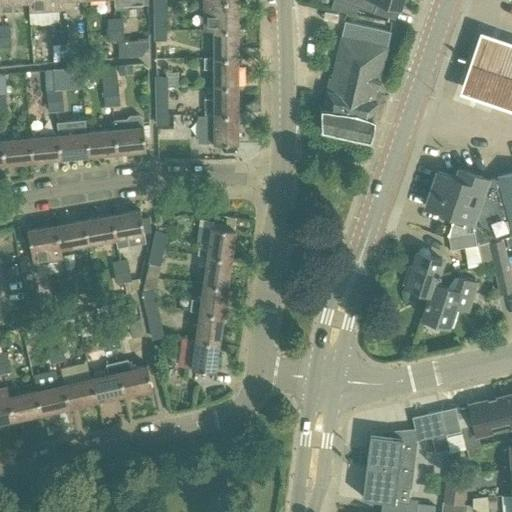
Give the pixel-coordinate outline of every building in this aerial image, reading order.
[(1,0),(2,11),(15,10),(14,2),(29,1),(29,0),(1,0)] [(29,0),(29,1),(30,11),(58,9),(57,0),(29,0)] [(237,0),(204,0),(204,29),(237,29),(237,0)] [(402,0),(335,0),(374,12),(378,1),(400,8),(402,0)] [(166,1),(154,1),(155,30),(167,30),(166,1)] [(107,19),(108,29),(122,28),(121,18),(107,19)] [(151,18),(129,19),(130,38),(152,37),(151,18)] [(324,108),(322,108),(323,128),(323,129),(367,138),(370,139),(378,102),(376,102),(375,102),(387,47),(390,34),(391,32),(345,22),(332,78),(331,78),(328,90),(324,108)] [(52,24),(52,33),(66,33),(66,23),(52,24)] [(171,26),(173,41),(184,40),(183,24),(171,26)] [(0,25),(0,35),(9,35),(9,25),(0,25)] [(122,38),(122,28),(108,29),(108,39),(122,38)] [(237,29),(204,29),(202,29),(202,58),(204,58),(214,58),(238,57),(237,29)] [(167,30),(155,30),(155,41),(167,40),(167,30)] [(67,43),(66,33),(52,33),(53,43),(67,43)] [(511,47),(471,34),(450,98),(511,118),(511,47)] [(0,45),(10,45),(9,35),(0,35),(0,45)] [(117,41),(118,57),(143,56),(148,50),(147,39),(117,41)] [(214,86),(238,86),(238,57),(214,58),(204,58),(204,69),(214,70),(214,86)] [(121,64),(121,74),(134,73),(134,63),(121,64)] [(99,64),(83,65),(83,77),(100,76),(99,64)] [(47,92),(54,91),(52,70),(45,71),(46,82),(47,92)] [(167,75),(168,86),(178,86),(178,70),(166,70),(166,75),(167,75)] [(116,74),(102,76),(103,89),(117,88),(116,74)] [(155,76),(155,87),(168,87),(168,86),(167,75),(166,75),(155,76)] [(67,87),(69,113),(86,113),(85,86),(67,87)] [(238,86),(214,86),(214,100),(205,99),(204,114),(214,114),(238,114),(238,86)] [(155,87),(156,113),(168,113),(168,87),(155,87)] [(104,99),(118,97),(117,88),(103,89),(104,95),(104,99)] [(61,90),(54,91),(47,92),(48,101),(62,100),(61,90)] [(118,97),(104,99),(105,109),(119,107),(118,97)] [(63,110),(62,100),(48,101),(49,111),(63,110)] [(168,113),(156,113),(156,125),(168,125),(168,113)] [(114,119),(115,129),(118,152),(146,149),(145,139),(143,127),(142,117),(140,114),(130,115),(127,118),(114,119)] [(238,114),(214,114),(215,143),(238,143),(238,114)] [(210,134),(209,116),(181,118),(183,136),(210,134)] [(89,155),(87,132),(85,119),(57,122),(58,135),(61,158),(89,155)] [(115,129),(87,132),(89,155),(118,152),(115,129)] [(32,160),(61,158),(58,135),(30,138),(32,160)] [(32,160),(30,138),(2,140),(4,163),(32,160)] [(425,206),(471,222),(486,179),(457,169),(454,179),(436,172),(425,206)] [(471,222),(467,232),(472,231),(473,231),(475,244),(476,244),(511,235),(511,172),(486,179),(471,222)] [(112,215),(116,238),(118,248),(129,246),(127,236),(144,233),(140,210),(112,215)] [(83,220),(88,243),(116,238),(112,215),(83,220)] [(83,220),(57,225),(61,248),(88,243),(83,220)] [(152,248),(164,249),(164,246),(167,235),(169,222),(159,220),(152,248)] [(63,259),(61,248),(57,225),(27,231),(33,264),(63,259)] [(200,243),(198,254),(231,259),(235,230),(212,227),(211,232),(202,230),(200,243)] [(472,231),(467,232),(447,236),(449,249),(465,247),(474,245),(472,231)] [(487,242),(499,293),(511,289),(511,287),(501,239),(487,242)] [(475,244),(474,245),(465,247),(468,269),(480,266),(476,244),(475,244)] [(164,249),(152,248),(146,275),(160,278),(162,266),(161,265),(164,249)] [(406,286),(430,294),(435,282),(442,260),(429,256),(430,253),(428,250),(424,248),(420,249),(419,252),(417,252),(406,286)] [(231,259),(198,254),(197,268),(206,269),(204,284),(227,288),(231,259)] [(112,263),(114,273),(130,270),(129,260),(112,263)] [(57,272),(58,282),(75,280),(73,270),(57,272)] [(130,270),(114,273),(115,282),(131,280),(130,270)] [(435,282),(430,294),(423,317),(448,326),(455,305),(467,309),(475,283),(459,278),(455,288),(435,282)] [(75,280),(58,282),(60,292),(62,292),(68,291),(76,290),(75,280)] [(200,312),(223,315),(227,288),(204,284),(201,299),(193,298),(191,311),(200,312)] [(143,291),(142,291),(145,307),(146,307),(157,305),(154,292),(154,289),(143,291)] [(70,306),(68,291),(62,292),(64,307),(70,306)] [(146,307),(145,307),(149,323),(150,323),(161,321),(157,305),(146,307)] [(103,331),(116,328),(112,310),(99,313),(103,331)] [(118,328),(130,326),(132,337),(145,334),(140,313),(127,315),(127,311),(115,313),(118,328)] [(200,312),(196,340),(219,343),(223,315),(200,312)] [(153,339),(164,336),(161,321),(150,323),(149,323),(152,339),(153,339)] [(103,331),(105,340),(118,337),(116,328),(103,331)] [(118,337),(105,340),(107,350),(120,347),(118,337)] [(60,340),(47,343),(49,353),(62,350),(60,340)] [(219,343),(196,340),(192,368),(215,372),(219,343)] [(62,350),(49,353),(51,362),(58,361),(65,359),(62,350)] [(117,362),(125,394),(152,388),(147,366),(132,369),(130,359),(117,362)] [(8,362),(0,363),(0,374),(3,373),(10,372),(8,362)] [(109,374),(91,378),(96,400),(125,394),(117,362),(107,364),(109,374)] [(56,386),(35,391),(40,413),(68,407),(63,384),(61,375),(54,377),(56,386)] [(63,384),(68,407),(96,400),(91,378),(63,384)] [(0,422),(14,419),(9,397),(7,386),(0,387),(0,422)] [(35,391),(9,397),(14,419),(40,413),(35,391)] [(439,407),(445,432),(460,428),(464,446),(479,442),(476,432),(511,423),(511,391),(468,401),(470,411),(457,414),(454,404),(439,407)] [(448,447),(445,432),(439,407),(411,414),(417,438),(431,435),(434,451),(448,447)] [(363,497),(381,498),(380,511),(388,511),(416,511),(417,502),(407,501),(412,453),(400,452),(402,436),(370,433),(363,497)] [(467,449),(469,457),(483,454),(480,445),(467,449)] [(466,493),(444,490),(442,502),(464,505),(466,493)] [(442,502),(440,511),(465,511),(466,505),(464,505),(442,502)]
